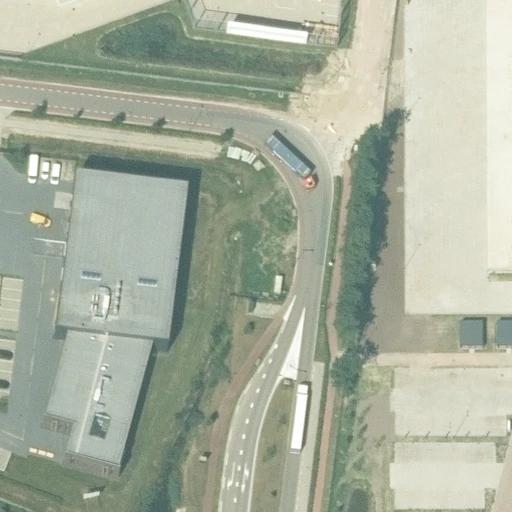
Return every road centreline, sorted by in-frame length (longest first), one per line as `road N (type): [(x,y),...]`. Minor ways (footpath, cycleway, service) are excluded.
road 1 (unclassified): [(0,93),(216,120),(285,139),(313,170),(319,191),(306,304)]
road 2 (unclassified): [(306,304),(254,394),(235,511)]
road 3 (unclassified): [(289,511),(306,304)]
